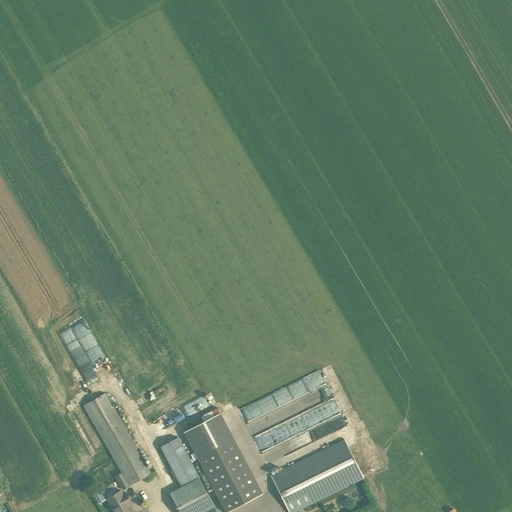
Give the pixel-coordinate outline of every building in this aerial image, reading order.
[(62,334),(79,372),(90,368),(72,329),(62,334)] [(122,490),(151,473),(105,393),(83,405),(121,472),(115,476),(122,490)] [(217,408),(211,412),(214,417),(220,414),(217,408)] [(220,414),(184,434),(226,511),(262,494),(220,414)] [(201,417),(185,424),(187,428),(203,421),(201,417)] [(154,431),(168,428),(165,418),(152,421),(154,431)] [(262,455),(288,443),(284,433),(258,444),(262,455)] [(178,437),(159,447),(180,486),(198,476),(178,437)] [(289,511),(294,511),(363,478),(349,450),(276,486),(289,511)] [(199,478),(170,493),(179,511),(205,511),(214,507),(199,478)] [(92,493),(98,504),(106,500),(100,489),(92,493)] [(116,493),(113,489),(105,493),(108,497),(106,498),(113,511),(134,511),(121,489),(116,493)]
